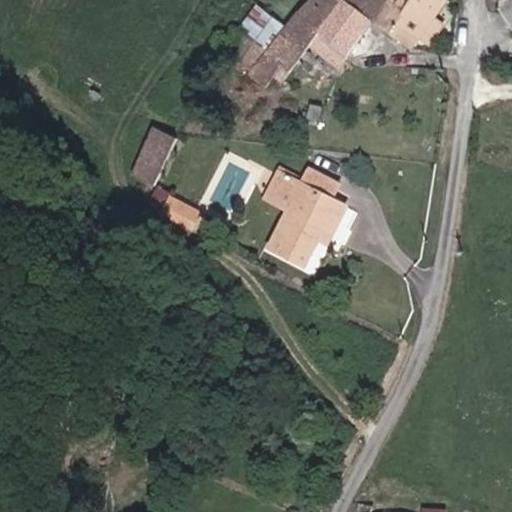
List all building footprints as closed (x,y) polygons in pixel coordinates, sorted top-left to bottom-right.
[(311,0),(282,38),(301,55),(316,36),(340,3),(370,25),(385,4),(379,0),(311,0)] [(435,0),(387,0),(385,4),(370,25),(408,49),(441,3),(435,0)] [(346,58),(370,25),(340,3),(316,36),(346,58)] [(253,10),(239,32),(263,49),(278,26),(253,10)] [(270,54),(263,49),(239,32),(226,54),(250,72),(248,75),(264,87),(273,76),(280,82),(301,55),(282,38),(270,54)] [(177,137),(157,128),(136,175),(155,185),(177,137)] [(250,186),(274,196),(287,172),(262,161),(250,186)] [(293,162),(287,172),(274,196),(252,238),(286,256),(306,214),(316,219),(327,197),(313,190),(320,175),(293,162)] [(160,185),(149,205),(189,226),(200,206),(160,185)]
